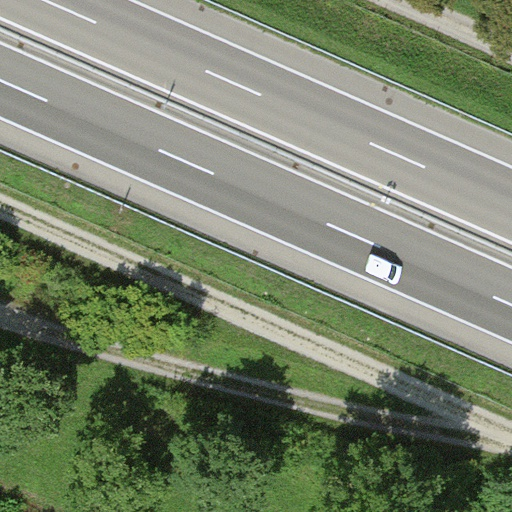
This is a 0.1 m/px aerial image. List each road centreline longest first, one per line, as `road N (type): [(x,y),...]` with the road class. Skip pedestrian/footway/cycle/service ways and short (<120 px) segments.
road 1 (track): [(0,204),(511,434)]
road 2 (motorway): [(0,79),(511,305)]
road 3 (track): [(0,309),(277,396),(511,441)]
road 4 (motorway): [(511,205),(45,0)]
